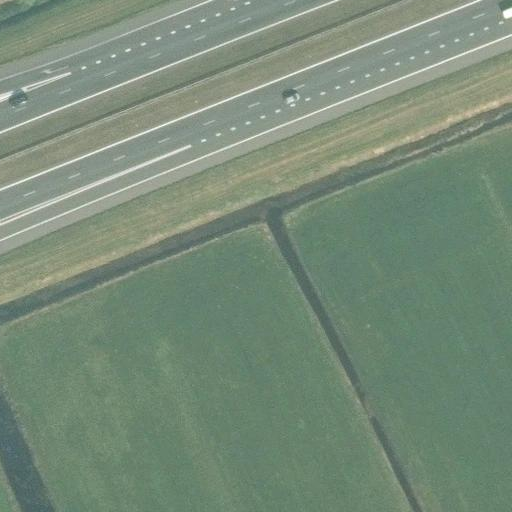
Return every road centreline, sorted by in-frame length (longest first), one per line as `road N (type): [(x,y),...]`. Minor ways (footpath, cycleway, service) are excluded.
road 1 (motorway): [(184,133),(511,3)]
road 2 (motorway): [(299,0),(76,87)]
road 3 (motorway): [(0,225),(184,133)]
road 4 (motorway): [(0,205),(184,133)]
